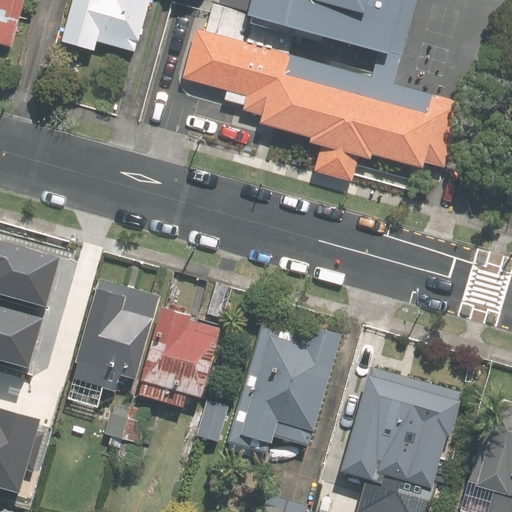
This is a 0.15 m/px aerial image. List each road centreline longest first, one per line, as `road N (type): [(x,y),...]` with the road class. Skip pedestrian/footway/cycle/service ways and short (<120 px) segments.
road 1 (residential): [(0,151),(511,294)]
road 2 (unknown): [(0,145),(44,0)]
